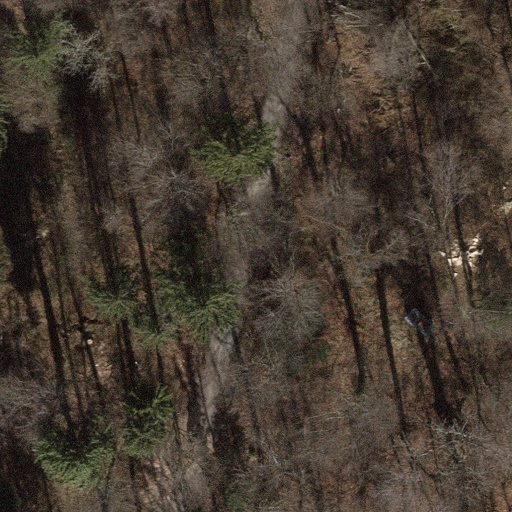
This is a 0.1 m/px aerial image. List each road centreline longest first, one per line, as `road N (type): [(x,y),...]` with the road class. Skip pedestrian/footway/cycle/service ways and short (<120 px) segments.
road 1 (track): [(178,511),(303,0)]
road 2 (track): [(511,457),(261,195)]
